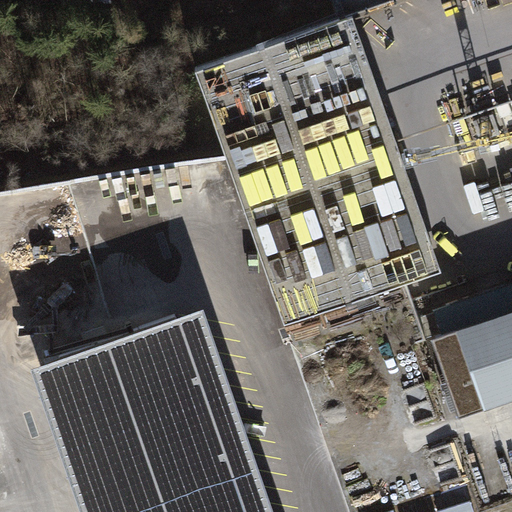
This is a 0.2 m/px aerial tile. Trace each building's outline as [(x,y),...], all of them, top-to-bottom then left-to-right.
[(337,0),(343,17),(391,0),(337,0)] [(440,270),(353,18),(198,71),(284,323),(440,270)] [(272,511),(203,313),(36,371),(85,511),(272,511)] [(511,400),(511,317),(442,341),(468,416),(511,400)] [(477,511),(471,488),(381,511),(477,511)]
